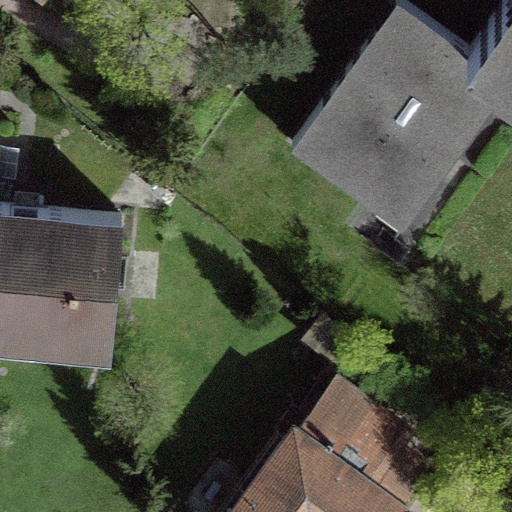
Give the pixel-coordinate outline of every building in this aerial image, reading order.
[(401,218),(506,74),(511,78),(511,0),(501,0),(468,46),(404,0),(396,0),(294,140),(401,218)] [(511,123),(500,115),(401,253),(511,332),(511,123)] [(0,320),(108,330),(119,212),(0,201),(0,320)] [(333,370),(233,511),(382,511),(425,452),(402,436),(410,424),(333,370)] [(511,511),(511,499),(459,463),(429,505),(440,511),(511,511)]
